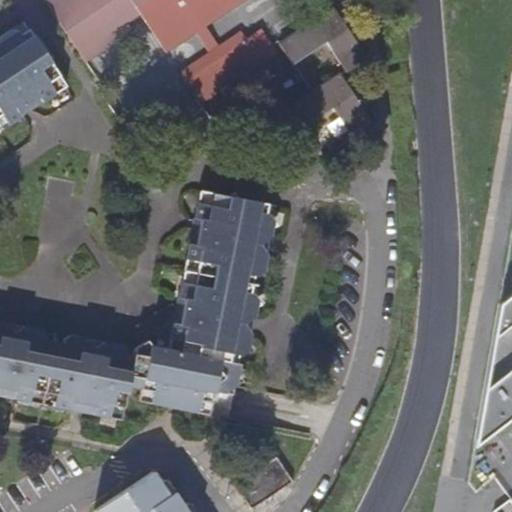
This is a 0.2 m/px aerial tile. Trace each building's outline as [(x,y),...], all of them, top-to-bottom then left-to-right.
[(44,0),(85,60),(131,31),(125,22),(140,12),(166,51),(195,32),(208,53),(181,71),(202,104),(276,53),(261,29),(246,39),(241,32),(219,46),(205,25),(242,0),(44,0)] [(280,44),(293,63),(327,42),(349,72),(368,59),(334,9),(280,44)] [(0,395),(121,419),(128,386),(142,388),(140,400),(209,413),(214,389),(233,392),(237,374),(232,373),(233,363),(238,363),(249,352),(251,339),(237,336),(239,326),(244,327),(256,321),(259,301),(253,294),(249,293),(251,277),(257,278),(266,272),(268,260),(251,257),(254,243),(264,244),(272,239),(275,221),(271,215),(265,214),(267,205),(200,191),(165,348),(151,345),(148,341),(135,349),(133,355),(127,354),(121,344),(106,341),(104,352),(94,351),(94,347),(89,338),(71,334),(63,339),(63,342),(46,339),(42,328),(27,325),(25,339),(15,337),(9,321),(0,319),(0,130),(65,87),(26,30),(21,32),(11,30),(0,36),(0,45),(1,47),(0,47),(0,395)] [(286,109),(300,130),(333,108),(353,136),(371,123),(338,75),(286,109)] [(289,159),(287,166),(300,169),(301,162),(296,157),(289,159)] [(268,260),(272,239),(264,244),(254,243),(251,257),(268,260)] [(511,293),(499,304),(487,372),(474,447),(511,417),(511,293)] [(27,325),(9,321),(15,337),(25,339),(27,325)] [(251,339),(256,321),(244,327),(239,326),(237,336),(251,339)] [(106,341),(89,338),(94,347),(94,351),(104,352),(106,341)] [(278,458),(237,485),(253,510),(295,483),(278,458)] [(184,511),(173,494),(168,498),(151,474),(96,511),(184,511)] [(492,508),(494,511),(511,511),(511,501),(509,497),(492,508)]
